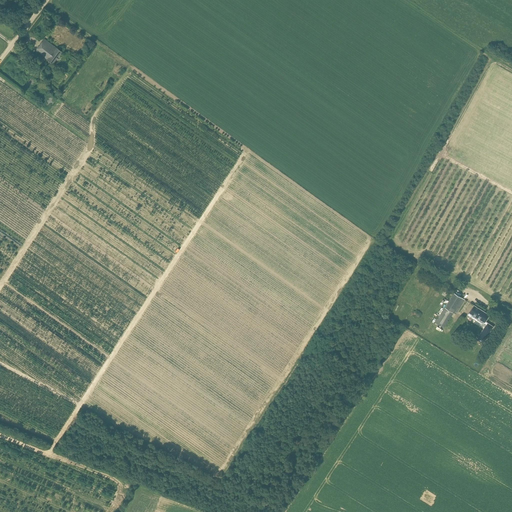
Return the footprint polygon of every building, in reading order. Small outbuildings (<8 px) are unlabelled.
[(53,63),(62,51),(57,48),(56,48),(44,39),(36,50),(53,63)] [(36,72),(23,88),(28,92),(37,80),(35,78),(39,74),(36,72)] [(57,98),(52,95),(49,92),(39,105),(47,111),(57,98)] [(456,314),(462,304),(465,300),(454,293),(445,307),(442,312),(436,323),(443,328),(453,312),(456,314)] [(485,321),(486,319),(489,315),(474,305),(471,310),(468,315),(483,325),(485,321)] [(485,321),(483,325),(485,326),(477,339),(483,343),(493,327),(485,321)]
